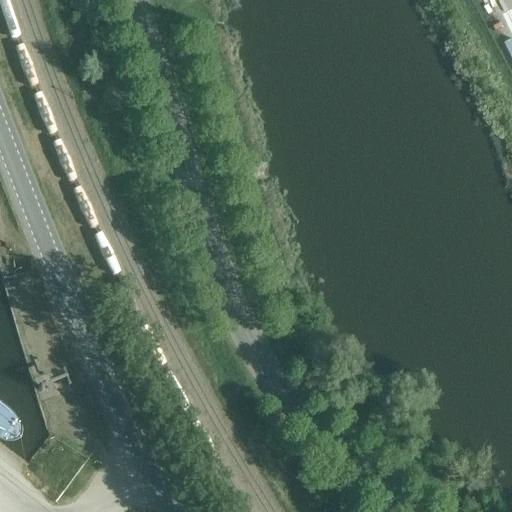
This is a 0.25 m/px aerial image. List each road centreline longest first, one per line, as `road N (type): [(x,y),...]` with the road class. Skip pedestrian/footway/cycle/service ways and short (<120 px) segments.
road 1 (unclassified): [(433,511),(365,459),(305,395),(269,341),(152,0)]
road 2 (unclassified): [(180,511),(117,410),(0,132)]
